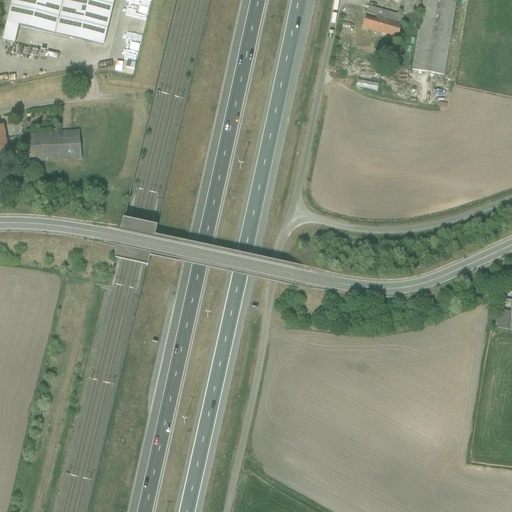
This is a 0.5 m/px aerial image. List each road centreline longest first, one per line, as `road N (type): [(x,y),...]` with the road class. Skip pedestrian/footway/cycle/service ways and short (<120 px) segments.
road 1 (unclassified): [(511,245),(432,281),(387,289),(66,227),(0,223)]
road 2 (motorway): [(259,0),(142,511)]
road 3 (motorway): [(193,511),(307,0)]
road 4 (unclassified): [(227,511),(270,284),(292,215)]
road 5 (unclassified): [(511,198),(392,230),(292,215)]
road 6 (unclassified): [(292,215),(339,0)]
road 7 (unclassified): [(0,116),(134,93)]
